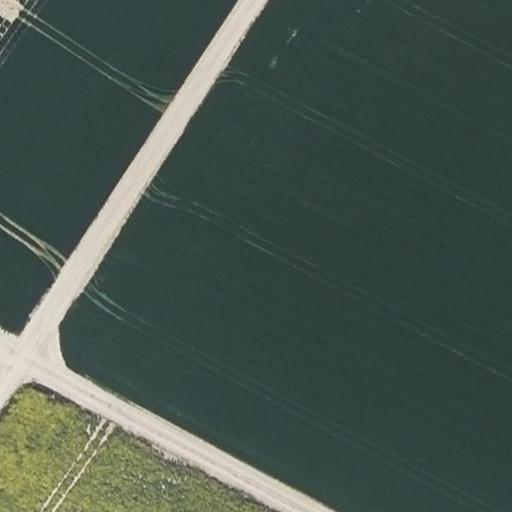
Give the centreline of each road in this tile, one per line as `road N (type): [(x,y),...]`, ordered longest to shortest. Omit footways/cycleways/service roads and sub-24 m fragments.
road 1 (track): [(0,390),(253,0)]
road 2 (track): [(0,342),(310,511)]
